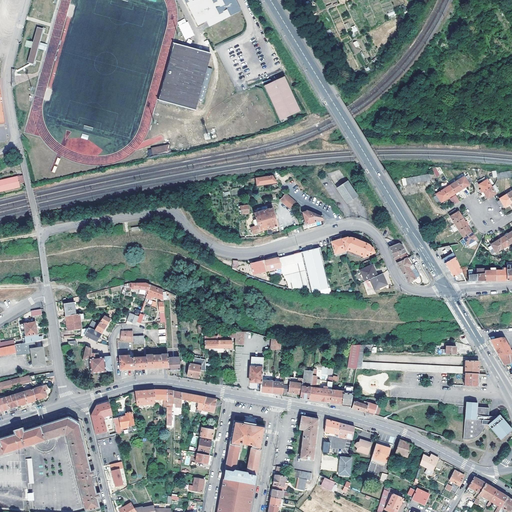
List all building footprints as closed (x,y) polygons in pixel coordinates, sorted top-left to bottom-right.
[(237,16),(228,0),(186,0),(199,27),(203,25),(208,23),(210,22),(213,28),(237,16)] [(177,22),(185,39),(194,35),(186,18),(177,22)] [(46,30),(39,28),(35,42),(29,40),(27,46),(33,48),(29,63),(36,65),(46,30)] [(206,71),(210,57),(175,46),(157,102),(194,113),(196,104),(203,105),(213,72),(206,71)] [(275,84),(274,82),(264,86),(280,121),(300,112),(284,77),(276,81),(277,83),(275,84)] [(160,154),(172,151),(171,145),(158,148),(160,154)] [(403,186),(427,182),(430,181),(429,175),(402,180),(403,186)] [(277,183),(273,177),(273,176),(243,180),(243,183),(257,181),(257,186),(277,183)] [(458,181),(463,190),(464,191),(468,189),(467,188),(468,187),(467,185),(465,182),(468,181),(467,177),(463,180),(462,178),(458,181)] [(477,185),(483,194),(491,188),(486,180),(485,181),(483,178),(480,180),(481,182),(479,184),(477,185)] [(16,179),(0,183),(0,192),(19,188),(18,186),(23,185),(21,179),(17,180),(16,179)] [(346,204),(358,196),(348,180),(336,188),(346,204)] [(450,186),(456,194),(457,196),(460,194),(459,192),(463,190),(458,181),(450,186)] [(456,194),(450,186),(444,190),(443,190),(449,199),(452,197),(453,197),(455,196),(456,194)] [(491,188),(483,194),(482,195),(484,198),(485,197),(487,200),(493,196),(495,195),(495,194),(498,192),(494,186),(491,188)] [(440,199),(442,202),(442,203),(449,199),(443,190),(438,194),(438,195),(434,198),(436,201),(440,199)] [(296,202),(286,195),(281,200),(291,208),(296,202)] [(511,203),(506,195),(500,199),(500,200),(503,203),(499,205),(501,208),(504,206),(505,207),(508,205),(511,203)] [(248,205),(239,206),(241,214),(249,213),(248,205)] [(278,228),(273,209),(255,214),(258,226),(250,229),(252,235),(278,228)] [(308,210),(302,212),(306,225),(322,220),(323,218),(308,210)] [(455,225),(464,220),(462,217),(459,213),(457,211),(456,210),(454,212),(455,215),(451,218),(455,225)] [(460,233),(468,227),(470,226),(468,223),(466,224),(464,220),(455,225),(460,233)] [(464,239),(472,234),(470,231),(468,227),(460,233),(464,239)] [(472,234),(464,239),(465,241),(468,246),(469,245),(476,241),(475,241),(476,240),(474,237),(472,234)] [(511,244),(506,236),(503,238),(499,240),(505,249),(511,244)] [(348,252),(358,254),(366,257),(375,253),(372,246),(370,247),(364,242),(354,238),(348,239),(348,238),(342,239),(346,252),(348,252)] [(336,240),(332,241),(332,243),(335,254),(346,252),(342,239),(336,240)] [(495,255),(505,249),(499,240),(498,239),(493,242),(490,244),(491,246),(490,246),(491,247),(493,251),(491,252),(493,255),(495,254),(495,255)] [(395,247),(390,249),(391,251),(392,254),(404,250),(400,245),(394,246),(395,247)] [(289,289),(311,293),(331,289),(322,248),(306,252),(302,253),(279,258),(282,269),(283,273),(288,281),(289,289)] [(441,259),(452,278),(461,273),(450,249),(445,251),(447,256),(441,259)] [(395,258),(407,254),(404,250),(392,254),(393,256),(395,258)] [(397,263),(409,258),(407,254),(395,258),(396,261),(397,263)] [(268,272),(282,269),(279,258),(271,260),(265,261),(268,272)] [(409,258),(397,263),(410,283),(412,283),(413,285),(416,284),(419,284),(421,282),(421,280),(409,258)] [(268,272),(265,261),(254,264),(251,265),(254,275),(268,272)] [(360,272),(365,282),(370,281),(377,277),(373,266),(360,272)] [(495,269),(495,282),(500,282),(506,282),(506,266),(501,266),(501,269),(495,269)] [(484,282),(484,274),(484,271),(484,267),(476,268),(476,274),(477,282),(480,282),(484,282)] [(468,269),(468,275),(469,282),(472,282),(477,282),(476,274),(472,274),(472,269),(468,269)] [(377,277),(370,281),(375,291),(387,286),(383,275),(377,277)] [(147,282),(132,283),(132,287),(133,289),(140,289),(140,293),(148,294),(151,284),(147,282)] [(124,284),(123,290),(122,290),(121,294),(124,295),(125,290),(131,290),(130,283),(124,284)] [(163,289),(151,284),(148,294),(146,298),(152,300),(152,298),(154,298),(155,297),(161,299),(161,302),(164,302),(163,289)] [(64,303),(66,316),(76,314),(74,302),(64,303)] [(80,314),(76,314),(66,316),(68,330),(82,329),(80,314)] [(129,321),(133,322),(133,321),(137,322),(139,316),(131,314),(129,321)] [(105,316),(98,326),(95,330),(102,334),(111,319),(105,316)] [(26,332),(26,336),(38,334),(35,322),(20,325),(21,332),(26,332)] [(86,336),(97,342),(102,334),(95,330),(90,327),(86,336)] [(133,330),(122,331),(121,339),(134,339),(134,336),(133,330)] [(224,348),(233,348),(233,341),(224,341),(224,339),(222,339),(222,332),(217,332),(218,339),(218,348),(218,352),(224,352),(224,348)] [(236,332),(236,338),(235,344),(244,345),(244,332),(236,332)] [(38,334),(26,336),(27,338),(24,339),(25,343),(35,341),(43,339),(43,336),(38,337),(38,334)] [(271,350),(281,350),(281,341),(272,338),(271,350)] [(499,356),(511,353),(504,338),(499,338),(491,340),(495,348),(499,356)] [(205,348),(218,348),(218,339),(204,339),(205,348)] [(0,348),(10,346),(16,345),(15,340),(2,343),(1,340),(0,340),(0,348)] [(46,365),(43,347),(36,348),(35,341),(25,343),(16,345),(10,346),(10,351),(16,350),(16,354),(17,355),(32,354),(34,366),(46,365)] [(348,367),(357,368),(359,352),(360,345),(351,345),(348,367)] [(10,351),(10,346),(0,348),(0,354),(1,357),(16,354),(16,350),(10,351)] [(92,348),(86,346),(83,359),(90,359),(91,373),(113,371),(111,356),(99,357),(99,353),(92,353),(92,348)] [(447,346),(446,354),(456,355),(456,346),(447,346)] [(511,353),(499,356),(505,365),(511,363),(511,353)] [(147,368),(169,368),(168,358),(168,354),(162,354),(162,355),(153,356),(152,355),(147,355),(147,357),(147,368)] [(201,369),(206,370),(205,355),(200,354),(199,356),(197,356),(197,361),(195,360),(194,364),(190,364),(188,375),(192,376),(191,377),(200,378),(201,369)] [(134,358),(130,358),(130,356),(120,356),(120,370),(126,369),(134,369),(134,358)] [(250,382),(262,383),(263,377),(264,357),(252,356),(250,382)] [(134,369),(147,368),(147,357),(134,358),(134,369)] [(180,357),(168,358),(169,368),(169,370),(175,370),(181,370),(180,357)] [(466,361),(466,374),(479,374),(479,362),(466,361)] [(313,371),(309,399),(313,400),(318,400),(319,388),(315,388),(316,379),(316,378),(317,369),(314,368),(313,371)] [(304,399),(309,399),(313,371),(304,370),(303,379),(301,394),(300,398),(304,399)] [(283,392),(284,385),(285,374),(281,374),(280,382),(273,382),(273,393),(276,393),(283,394),(283,392)] [(479,374),(466,374),(465,386),(479,387),(479,374)] [(267,378),(263,377),(262,383),(262,392),(265,392),(273,393),(273,382),(266,381),(267,378)] [(298,383),(290,382),(289,386),(284,385),(283,392),(294,393),(301,394),(303,379),(299,378),(298,383)] [(33,389),(37,400),(41,399),(46,397),(47,395),(46,390),(48,389),(47,385),(33,389)] [(332,390),(330,402),(336,403),(342,404),(344,393),(344,391),(337,390),(338,385),(333,385),(332,390)] [(344,393),(353,394),(354,387),(345,385),(344,391),(344,393)] [(325,401),(330,402),(332,390),(319,388),(318,400),(325,401)] [(37,400),(33,389),(25,392),(28,403),(32,402),(37,400)] [(147,390),(135,391),(137,404),(137,405),(154,403),(154,402),(154,390),(147,390)] [(165,401),(167,390),(162,390),(154,390),(154,402),(156,402),(156,401),(165,401)] [(172,404),(173,391),(171,391),(167,390),(165,401),(165,418),(168,418),(168,404),(172,404)] [(173,391),(172,404),(178,405),(178,410),(183,410),(183,399),(182,393),(178,392),(173,391)] [(28,403),(25,392),(15,395),(18,406),(24,404),(28,403)] [(198,396),(182,393),(183,399),(200,402),(197,412),(201,413),(202,410),(207,397),(198,396)] [(344,393),(342,404),(345,404),(351,405),(353,394),(344,393)] [(18,406),(15,395),(6,398),(9,409),(14,407),(18,406)] [(207,397),(202,410),(214,413),(217,400),(207,397)] [(0,399),(0,407),(1,411),(5,410),(9,409),(6,398),(0,399)] [(363,404),(354,401),(352,408),(358,410),(366,412),(369,402),(365,401),(363,404)] [(93,419),(95,418),(96,422),(94,422),(96,434),(106,431),(103,420),(105,420),(113,418),(112,414),(113,414),(110,402),(104,403),(105,405),(101,406),(101,404),(98,404),(92,415),(93,419)] [(374,415),(377,405),(369,402),(366,412),(371,414),(374,415)] [(479,407),(479,402),(467,402),(465,440),(470,440),(476,438),(479,436),(481,433),(484,430),(485,424),(488,425),(501,440),(511,429),(511,428),(500,415),(498,417),(490,416),(490,408),(479,407)] [(120,417),(122,429),(130,427),(130,426),(134,425),(132,413),(123,414),(123,416),(120,417)] [(314,461),(319,419),(312,418),(302,416),(299,429),(304,430),(300,459),(314,461)] [(0,454),(65,434),(67,436),(86,511),(100,508),(98,499),(101,498),(100,495),(100,493),(96,494),(92,477),(96,476),(94,468),(93,462),(89,462),(79,425),(67,417),(24,431),(23,428),(19,429),(15,430),(16,434),(0,438),(0,454)] [(120,417),(113,418),(114,426),(115,426),(116,433),(117,433),(118,434),(121,434),(122,432),(122,429),(120,417)] [(326,419),(325,432),(339,435),(341,423),(333,421),(330,420),(326,419)] [(261,449),(266,426),(250,423),(235,421),(231,444),(226,471),(218,511),(249,511),(256,476),(257,472),(261,449)] [(341,423),(339,435),(341,436),(340,438),(352,440),(355,427),(347,425),(341,423)] [(214,427),(206,425),(205,428),(203,428),(201,437),(212,439),(214,427)] [(369,453),(372,443),(368,440),(363,438),(359,440),(358,440),(356,440),(354,442),(354,443),(355,445),(357,446),(356,449),(360,451),(361,449),(365,450),(365,452),(369,453)] [(201,439),(198,453),(196,462),(207,464),(212,442),(201,439)] [(400,439),(395,453),(408,458),(412,445),(400,439)] [(322,452),(329,453),(330,442),(324,441),(322,452)] [(387,447),(376,444),(367,471),(374,474),(377,464),(386,467),(391,449),(387,447)] [(435,456),(431,455),(430,458),(423,455),(419,467),(430,470),(430,468),(435,470),(439,458),(435,456)] [(352,458),(340,457),(338,474),(350,476),(352,458)] [(277,466),(275,474),(283,475),(285,468),(277,466)] [(119,468),(111,470),(113,477),(114,477),(114,479),(113,479),(115,486),(123,484),(119,468)] [(311,480),(312,473),(292,469),(291,477),(299,478),(307,479),(311,480)] [(465,476),(454,470),(449,480),(459,485),(465,476)] [(386,482),(389,475),(382,473),(380,480),(386,482)] [(275,475),(270,505),(278,506),(282,507),(284,507),(286,494),(291,495),(291,492),(283,491),(285,477),(275,475)] [(331,492),(334,482),(325,477),(321,486),(331,492)] [(469,487),(480,493),(485,483),(480,480),(475,477),(469,487)] [(202,492),(204,480),(195,478),(192,491),(202,492)] [(307,479),(299,478),(297,489),(305,490),(307,479)] [(491,487),(485,483),(480,493),(476,499),(474,503),(477,505),(480,501),(478,500),(481,495),(490,501),(496,490),(491,487)] [(413,498),(417,489),(412,487),(408,496),(413,498)] [(417,489),(413,498),(412,500),(420,504),(425,506),(427,501),(426,501),(430,492),(418,487),(417,489)] [(382,511),(388,492),(384,490),(377,510),(382,511)] [(501,507),(507,497),(501,493),(496,490),(490,501),(487,505),(489,507),(492,502),(499,506),(501,507)] [(390,511),(396,511),(403,498),(392,493),(385,509),(390,511)] [(503,511),(504,510),(507,511),(510,511),(511,509),(511,499),(507,497),(501,507),(499,506),(498,508),(499,509),(498,511),(495,510),(494,511),(503,511)] [(136,511),(134,508),(131,502),(118,510),(119,511),(136,511)] [(153,503),(142,505),(141,507),(134,508),(136,511),(155,511),(155,507),(153,503)]
